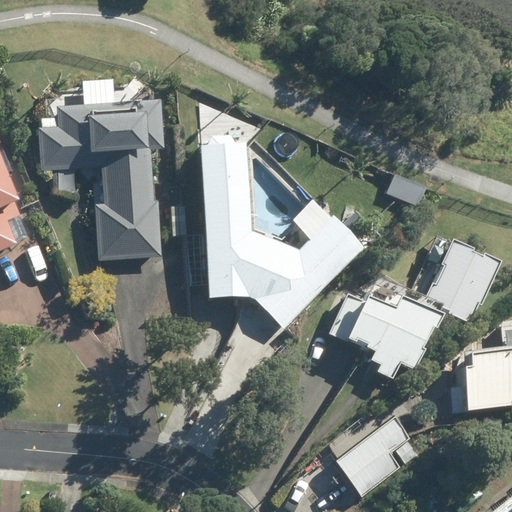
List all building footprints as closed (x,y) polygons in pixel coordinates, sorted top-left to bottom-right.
[(84,110),(54,112),(55,123),(40,125),(41,134),(37,134),(39,176),(101,172),(104,209),(94,209),(97,266),(161,262),(158,206),(153,207),(151,156),(161,155),(159,107),(111,109),(84,110)] [(211,146),(205,147),(206,156),(199,156),(206,307),(252,305),(251,302),(281,332),(361,255),(331,224),(316,238),(306,227),(297,236),(309,248),(296,260),(247,239),(243,154),(234,155),(234,166),(228,166),(227,146),(211,146)] [(0,255),(15,249),(13,243),(25,238),(18,221),(20,221),(0,171),(0,255)] [(185,217),(185,185),(169,185),(170,217),(185,217)] [(439,270),(443,272),(433,291),(430,289),(422,305),(469,327),(477,310),(480,311),(500,268),(483,260),(482,263),(470,258),(471,256),(450,246),(439,270)] [(365,352),(364,355),(373,358),(369,367),(380,370),(376,378),(392,384),(399,370),(415,377),(423,357),(420,356),(428,337),(433,340),(439,326),(400,309),(394,320),(344,299),(326,339),(354,351),(355,349),(365,352)] [(511,354),(503,355),(458,358),(459,371),(453,372),(457,419),(511,415),(511,354)] [(394,422),(335,467),(361,501),(420,457),(394,422)] [(511,511),(511,503),(500,511),(511,511)]
